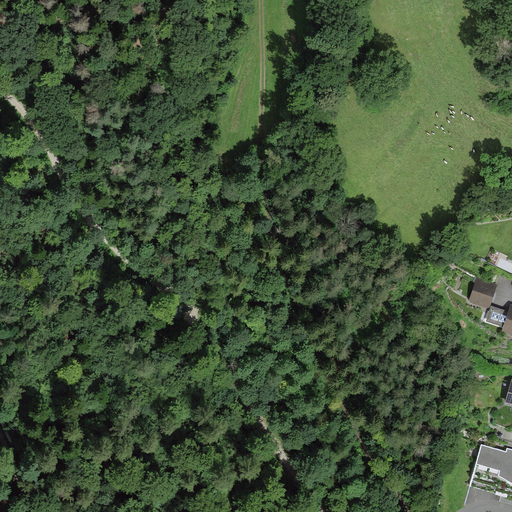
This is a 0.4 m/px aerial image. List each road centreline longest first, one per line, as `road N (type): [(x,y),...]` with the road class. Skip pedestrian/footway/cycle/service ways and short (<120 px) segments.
road 1 (track): [(258,0),(260,182),(273,250),(309,340),(404,511)]
road 2 (track): [(179,298),(112,246),(24,112),(0,89)]
road 3 (track): [(320,511),(179,298)]
